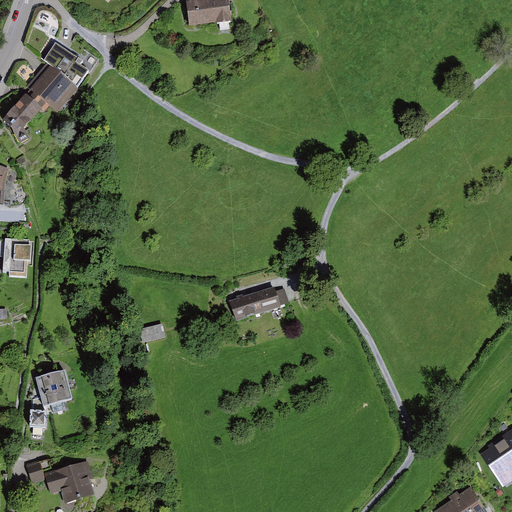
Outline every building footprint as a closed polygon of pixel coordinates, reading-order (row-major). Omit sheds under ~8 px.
[(216,24),(229,22),(225,0),(206,0),(207,1),(185,3),(188,24),(215,22),(216,24)] [(45,65),(73,89),(88,72),(78,66),(81,62),(54,44),(41,61),(45,65)] [(37,83),(32,78),(25,87),(29,90),(47,106),(55,112),(73,89),(45,65),(37,74),(41,77),(37,83)] [(29,90),(2,121),(12,129),(13,135),(18,143),(25,138),(21,129),(37,110),(41,113),(47,106),(29,90)] [(28,240),(4,237),(3,253),(2,270),(8,271),(8,275),(26,277),(26,261),(29,261),(30,245),(28,245),(28,240)] [(232,302),(237,318),(287,302),(284,290),(275,293),(274,288),(232,302)] [(158,327),(141,330),(143,340),(161,336),(158,327)] [(65,370),(36,378),(41,398),(46,397),(48,408),(50,413),(66,407),(64,401),(72,399),(65,370)] [(33,426),(32,432),(43,433),(43,427),(47,428),(48,408),(46,397),(41,398),(33,399),(33,411),(30,411),(30,426),(33,426)] [(511,430),(478,452),(502,489),(511,482),(511,430)] [(48,460),(28,465),(32,481),(42,478),(41,471),(50,468),(48,460)] [(91,478),(87,463),(46,475),(48,488),(53,485),(54,491),(62,489),(65,502),(92,493),(88,480),(91,478)] [(486,511),(471,489),(435,511),(486,511)]
